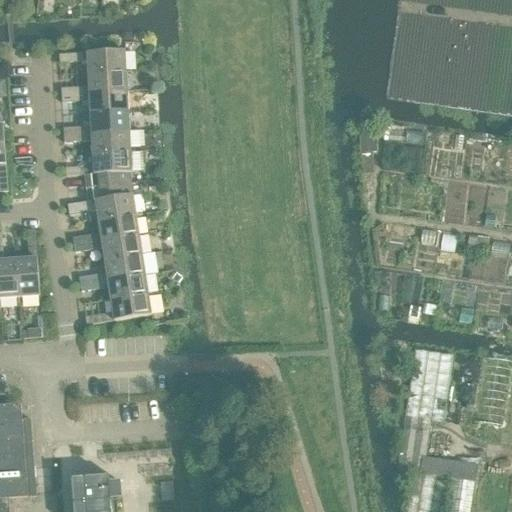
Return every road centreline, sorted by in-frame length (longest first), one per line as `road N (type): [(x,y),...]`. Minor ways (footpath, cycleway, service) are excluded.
road 1 (residential): [(69,365),(53,208)]
road 2 (residential): [(53,208),(45,61)]
